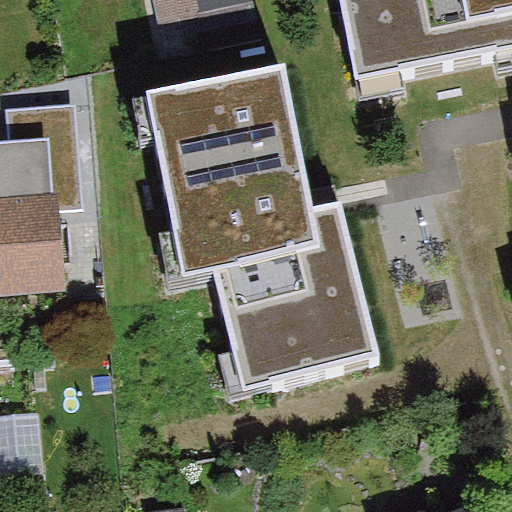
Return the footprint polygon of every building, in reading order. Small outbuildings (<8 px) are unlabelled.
[(211,46),(259,35),(250,0),(155,0),(161,24),(203,14),(211,46)] [(511,58),(511,0),(339,0),(359,91),(511,58)] [(341,217),(314,224),(286,85),(149,112),(185,290),(212,285),(242,402),(379,367),(341,217)] [(0,297),(63,293),(56,207),(82,205),(75,106),(7,112),(10,145),(0,145),(0,297)] [(39,417),(0,419),(0,482),(42,480),(39,417)] [(482,511),(478,501),(446,511),(482,511)]
